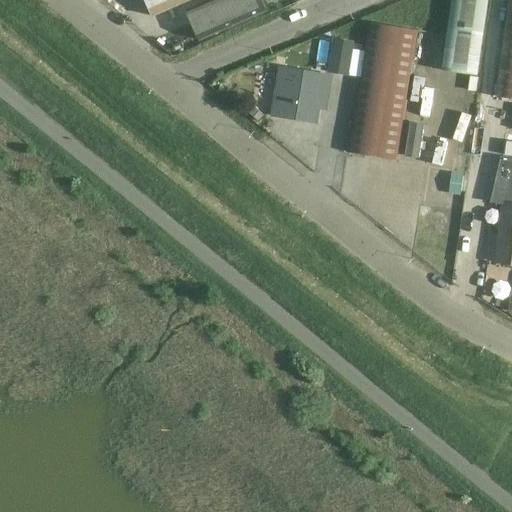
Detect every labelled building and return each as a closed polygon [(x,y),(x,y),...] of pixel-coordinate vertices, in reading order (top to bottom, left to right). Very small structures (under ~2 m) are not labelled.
[(145,0),(153,17),(193,0),(145,0)] [(210,0),(224,31),(265,13),(259,0),(210,0)] [(452,0),(442,72),(477,77),(487,0),(452,0)] [(511,0),(508,0),(494,97),(511,99),(511,0)] [(418,31),(368,23),(348,153),(398,161),(418,31)] [(330,75),(347,78),(352,45),(336,43),(330,75)] [(325,109),(330,80),(281,72),(274,117),(315,123),(317,108),(325,109)] [(487,232),(483,261),(511,265),(511,159),(501,158),(490,204),(503,205),(501,220),(494,219),(493,233),(487,232)]
